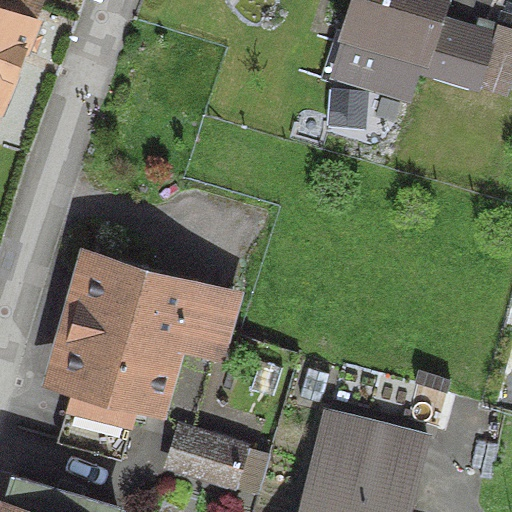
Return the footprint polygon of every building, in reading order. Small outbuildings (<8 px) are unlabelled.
[(0,0),(0,89),(36,0),(0,0)] [(416,71),(430,26),(438,0),(352,0),(330,73),(406,99),(415,70),(416,71)] [(488,44),(430,26),(416,71),(502,97),(511,64),(511,55),(487,47),(488,44)] [(214,354),(230,298),(89,258),(55,380),(71,385),(133,402),(157,409),(177,343),(214,354)] [(116,461),(133,402),(71,385),(54,443),(116,461)] [(295,511),(404,511),(424,443),(322,416),(295,511)] [(242,449),(189,432),(176,470),(230,487),(242,449)] [(0,511),(111,511),(112,510),(11,479),(0,511)]
